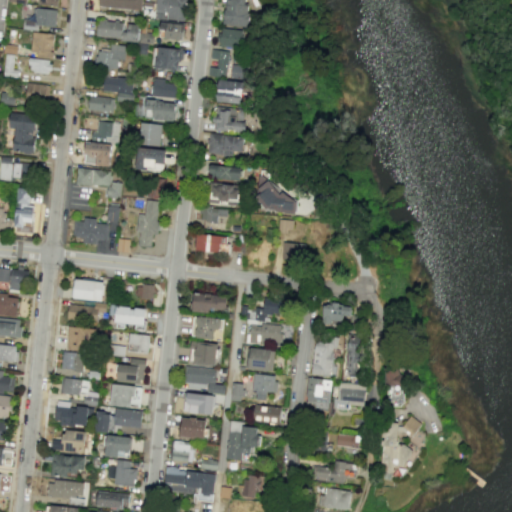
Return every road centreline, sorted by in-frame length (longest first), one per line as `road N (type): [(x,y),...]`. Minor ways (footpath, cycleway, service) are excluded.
road 1 (residential): [(147,511),(206,0)]
road 2 (residential): [(20,511),(77,0)]
road 3 (residential): [(0,251),(365,295)]
road 4 (residential): [(278,511),(308,289)]
